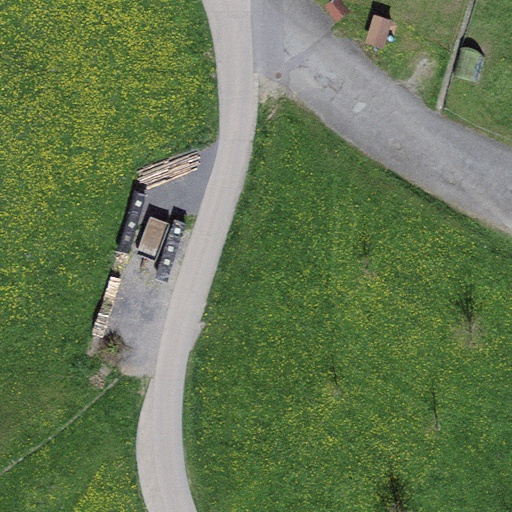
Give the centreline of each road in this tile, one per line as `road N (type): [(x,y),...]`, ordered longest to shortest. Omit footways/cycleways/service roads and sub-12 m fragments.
road 1 (unclassified): [(232,0),(234,162),(168,388),(168,442),(182,511)]
road 2 (track): [(511,190),(420,143),(327,73),(273,0)]
